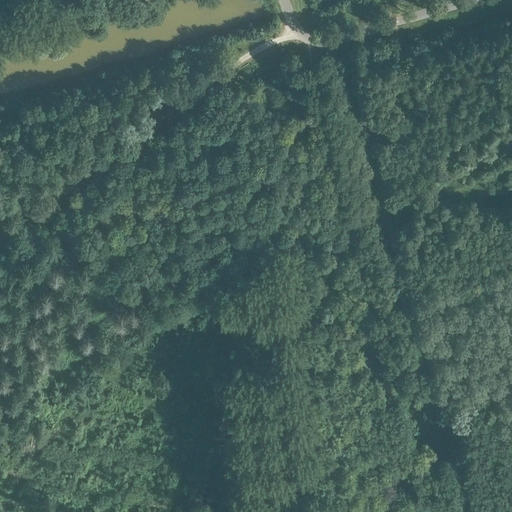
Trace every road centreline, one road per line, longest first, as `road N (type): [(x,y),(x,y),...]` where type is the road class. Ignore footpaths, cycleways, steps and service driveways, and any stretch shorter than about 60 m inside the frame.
road 1 (track): [(268,42),(0,240)]
road 2 (track): [(0,113),(268,42)]
road 3 (unclassified): [(480,0),(334,43),(294,30),(281,0)]
road 4 (unknown): [(0,39),(141,0)]
